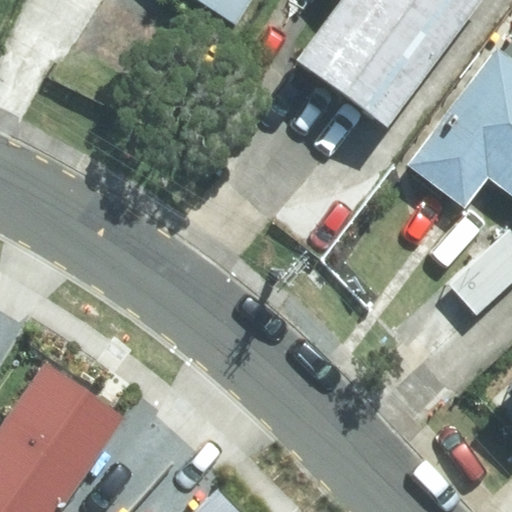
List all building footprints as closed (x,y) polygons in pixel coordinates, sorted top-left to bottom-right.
[(200,0),(237,23),(251,0),(200,0)] [(348,0),(304,61),(388,122),(478,0),(348,0)] [(511,60),(500,51),(414,164),(469,205),(492,174),(511,189),(511,60)] [(511,277),(511,229),(509,226),(450,280),(477,310),(511,277)] [(35,360),(0,410),(0,511),(59,511),(48,504),(111,412),(35,360)] [(511,361),(498,375),(511,390),(511,361)] [(183,511),(235,511),(211,486),(183,511)]
